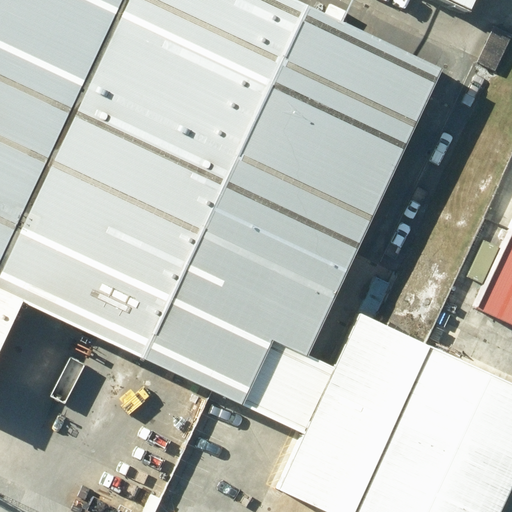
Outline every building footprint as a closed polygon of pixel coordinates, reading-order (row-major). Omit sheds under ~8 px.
[(0,0),(0,353),(24,302),(293,428),(303,435),(335,367),(325,363),(309,357),(441,75),(276,0),(0,0)] [(428,0),(470,19),(478,0),(428,0)] [(498,32),(482,67),(495,73),(511,38),(498,32)] [(511,220),(511,180),(495,215),(511,223),(511,220)] [(511,234),(475,314),(511,331),(511,234)] [(360,312),(335,367),(303,435),(277,489),(327,511),(500,511),(511,490),(511,384),(432,347),(360,312)]
